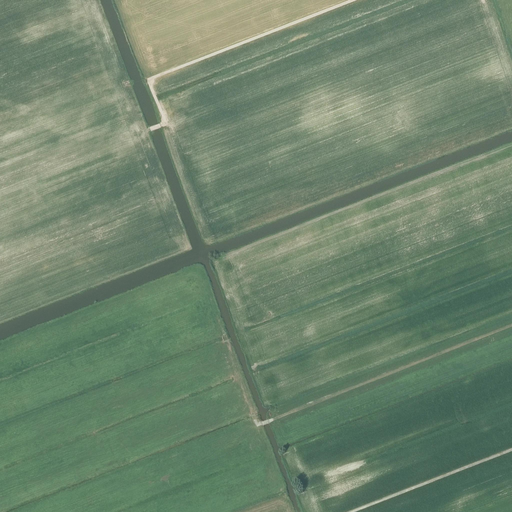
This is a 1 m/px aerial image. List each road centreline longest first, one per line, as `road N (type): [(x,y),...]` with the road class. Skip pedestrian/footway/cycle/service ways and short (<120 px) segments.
road 1 (track): [(141,132),(164,122),(148,79),(354,0)]
road 2 (track): [(255,419),(257,425),(511,326)]
road 3 (track): [(511,450),(352,511)]
